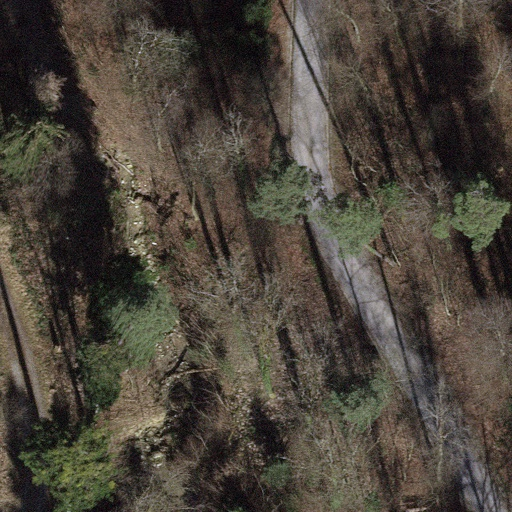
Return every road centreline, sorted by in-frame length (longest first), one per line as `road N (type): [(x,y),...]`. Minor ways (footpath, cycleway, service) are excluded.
road 1 (track): [(489,511),(325,213),(307,143),(309,0)]
road 2 (track): [(0,294),(32,423),(27,511)]
